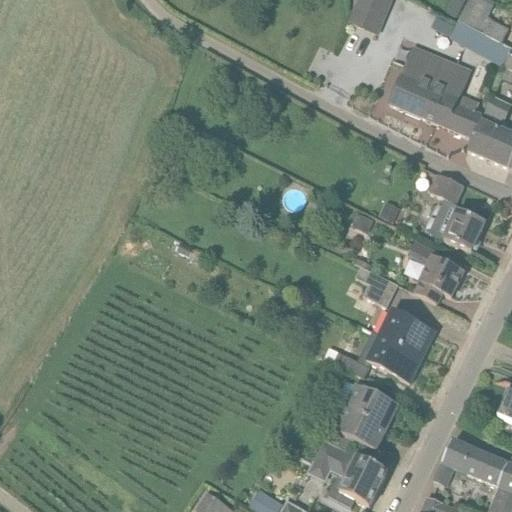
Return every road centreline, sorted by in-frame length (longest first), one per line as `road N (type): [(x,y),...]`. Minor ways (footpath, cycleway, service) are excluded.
road 1 (unclassified): [(511,196),(206,41),(148,0)]
road 2 (residential): [(399,511),(511,281)]
